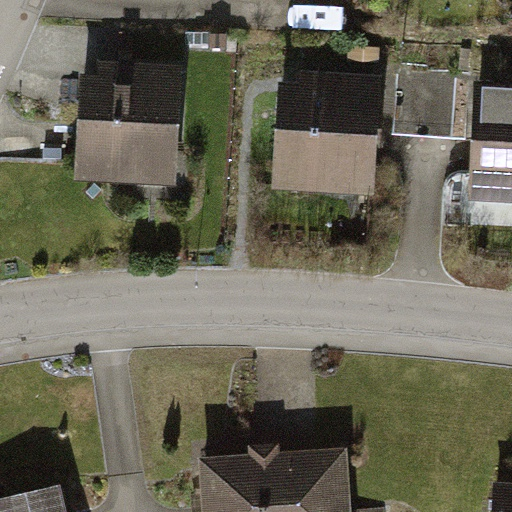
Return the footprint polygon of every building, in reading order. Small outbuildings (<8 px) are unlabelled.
[(392,82),(285,78),(284,92),(279,200),(386,205),(389,152),(392,82)] [(88,81),(83,176),(174,181),(179,86),(88,81)] [(511,90),(490,89),(487,158),(485,209),(511,209),(511,90)] [(361,511),(361,449),(206,460),(209,511),(361,511)] [(67,511),(62,489),(0,504),(0,511),(67,511)] [(511,511),(511,493),(502,493),(500,511),(511,511)]
